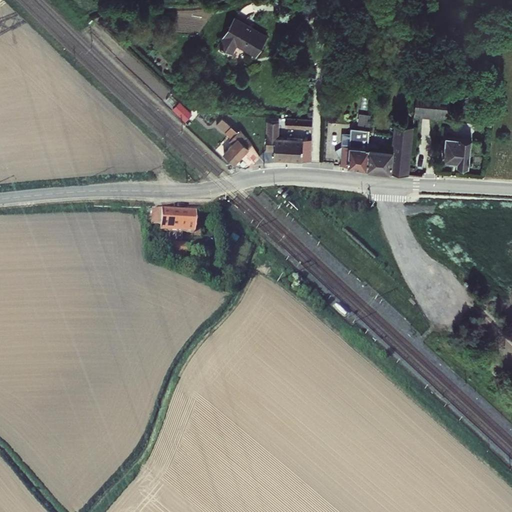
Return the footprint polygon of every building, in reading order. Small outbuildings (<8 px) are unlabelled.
[(251,7),(235,35),(251,43),(256,34),(271,42),(281,23),(251,7)] [(462,90),(426,86),(424,104),(459,109),(462,90)] [(184,121),(193,114),(180,100),(172,108),(184,121)] [(350,161),(351,161),(375,164),(376,142),(379,110),(370,109),(369,124),(361,123),(359,141),(352,141),(345,146),(351,155),(350,161)] [(324,113),(299,112),(299,123),(324,124),(324,113)] [(279,114),(277,140),(285,141),(284,154),(322,158),(324,136),(291,134),(291,115),(279,114)] [(252,151),(261,142),(253,129),(251,131),(238,117),(231,123),(245,137),(235,147),(246,157),(252,151)] [(376,142),(375,164),(418,168),(419,156),(423,119),(408,118),(406,135),(404,146),(396,145),(398,134),(387,133),(386,143),(376,142)] [(459,131),(456,154),(468,155),(468,158),(478,160),(481,134),(459,131)] [(406,135),(398,134),(396,145),(404,146),(406,135)] [(267,153),(261,142),(252,151),(260,159),(267,153)] [(419,156),(418,168),(446,171),(446,162),(443,162),(443,159),(419,156)] [(159,206),(158,221),(162,221),(162,225),(165,225),(165,230),(204,232),(204,229),(212,229),(212,221),(204,221),(205,205),(198,208),(159,206)] [(195,239),(182,238),(181,247),(194,247),(195,239)] [(336,304),(332,308),(344,319),(348,314),(336,304)]
